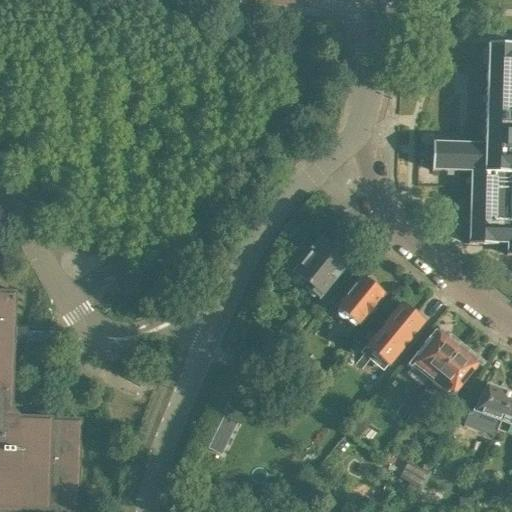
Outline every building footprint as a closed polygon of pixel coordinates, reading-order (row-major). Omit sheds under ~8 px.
[(511,44),(488,44),(485,144),(433,142),(432,171),(470,172),(468,244),(497,245),(497,244),(507,244),(506,255),(511,255),(511,44)] [(348,262),(330,247),(330,243),(325,240),(322,240),(321,239),(312,250),(310,249),(296,266),(298,268),(295,271),(307,281),(303,286),(318,299),(348,262)] [(384,294),(375,286),(376,284),(376,282),(375,280),(372,278),(369,277),(367,278),(365,279),(362,276),(337,308),(339,309),(338,310),(337,312),(337,315),(338,316),(339,317),(341,319),(342,320),(345,320),(346,319),(348,319),(350,318),(359,325),(384,294)] [(0,511),(78,511),(82,419),(12,416),(16,292),(0,291),(0,511)] [(402,304),(366,347),(388,365),(424,322),(413,313),(413,310),(408,306),(405,306),(402,304)] [(432,382),(459,348),(451,341),(447,341),(439,335),(413,367),(432,382)] [(469,356),(459,348),(432,382),(450,397),(476,365),(469,359),(469,356)] [(500,421),(511,393),(488,385),(474,412),(500,421)] [(511,393),(500,421),(496,431),(511,437),(511,393)] [(361,415),(347,432),(357,440),(371,423),(361,415)] [(237,425),(223,418),(207,452),(222,457),(237,425)] [(398,477),(403,480),(419,489),(427,473),(407,462),(398,477)] [(459,499),(459,508),(473,509),(474,499),(459,499)]
